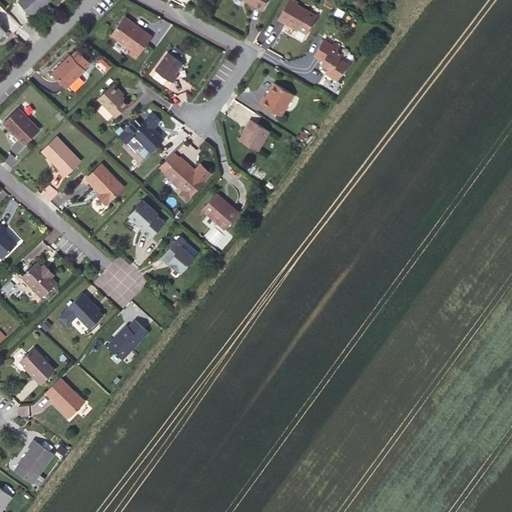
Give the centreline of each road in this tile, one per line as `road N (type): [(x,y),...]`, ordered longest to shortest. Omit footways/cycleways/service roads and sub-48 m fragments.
road 1 (residential): [(155,0),(250,50),(199,123)]
road 2 (residential): [(0,171),(122,279)]
